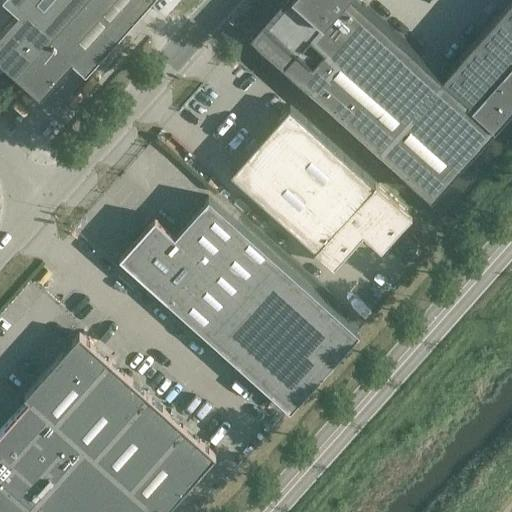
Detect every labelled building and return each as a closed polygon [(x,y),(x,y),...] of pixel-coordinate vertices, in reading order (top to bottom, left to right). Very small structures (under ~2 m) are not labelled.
[(6,0),(19,11),(0,31),(0,58),(16,73),(82,0),(6,0)] [(82,0),(16,73),(40,95),(72,59),(86,71),(149,0),(82,0)] [(421,54),(363,2),(360,0),(283,0),(253,34),(265,44),(431,193),(511,102),(511,0),(504,0),(484,23),(511,49),(511,55),(498,72),(486,85),(473,100),(437,68),(421,54)] [(408,208),(290,103),(230,170),(330,259),(360,226),(378,242),(408,208)] [(209,194),(175,232),(155,214),(140,231),(142,233),(136,239),(134,237),(119,254),(167,296),(290,407),(359,329),(209,194)] [(29,397),(0,429),(0,506),(6,511),(194,511),(234,468),(80,331),(25,392),(29,397)]
